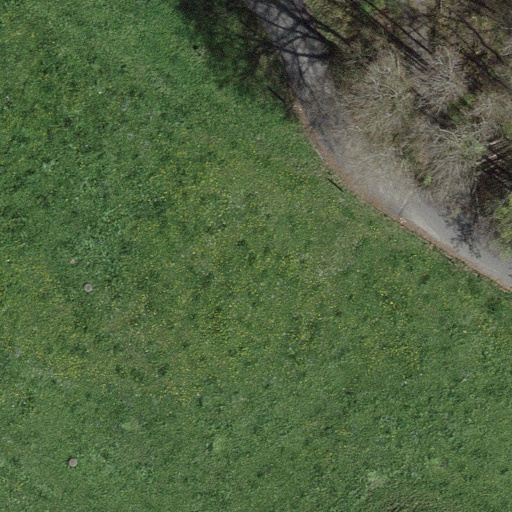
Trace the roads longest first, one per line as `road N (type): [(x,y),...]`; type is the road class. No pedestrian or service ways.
road 1 (unclassified): [(511,278),(377,196),(315,118),(265,0)]
road 2 (track): [(476,257),(465,111),(408,0)]
